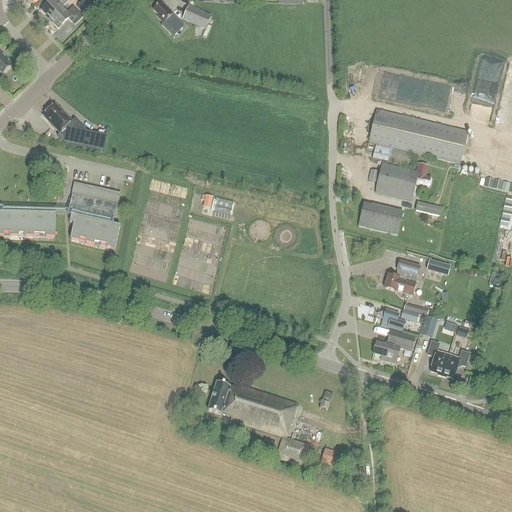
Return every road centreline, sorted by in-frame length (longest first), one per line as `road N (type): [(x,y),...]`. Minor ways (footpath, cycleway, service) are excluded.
road 1 (residential): [(324,365),(346,292),(331,169),(326,0)]
road 2 (tertiary): [(324,365),(88,295),(0,286)]
road 3 (tertiary): [(511,423),(324,365)]
